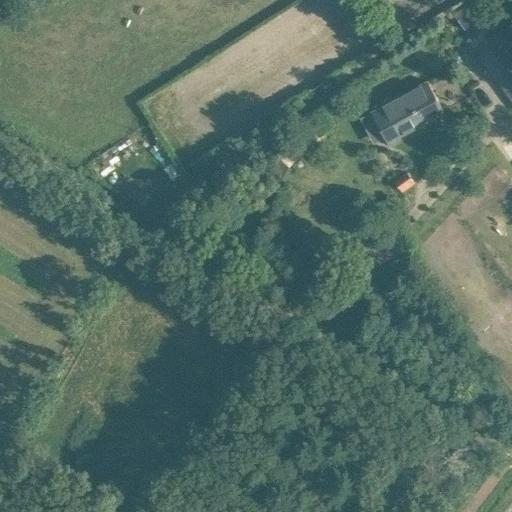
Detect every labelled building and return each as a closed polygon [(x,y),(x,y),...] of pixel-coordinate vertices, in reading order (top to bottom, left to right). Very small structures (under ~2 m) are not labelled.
[(503,33),(476,51),(511,101),(511,30),(510,28),(503,33)] [(414,50),(426,75),(438,69),(426,44),(414,50)] [(445,113),(428,81),(372,113),(388,144),(445,113)] [(281,162),(274,173),(285,180),(292,169),(281,162)] [(415,183),(408,173),(395,182),(402,192),(415,183)]
